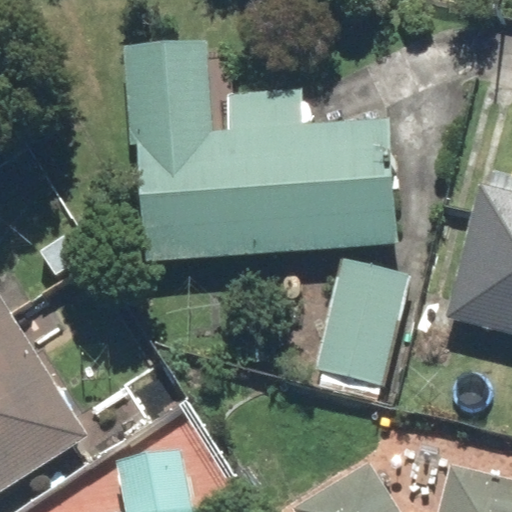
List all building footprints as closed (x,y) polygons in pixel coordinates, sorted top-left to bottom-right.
[(142,56),(149,162),(158,271),(407,250),(397,129),(217,144),(210,51),(142,56)] [(511,195),(483,188),(447,326),(511,342),(511,195)] [(348,267),(322,376),(388,392),(414,283),(348,267)] [(0,295),(0,506),(97,444),(0,295)] [(396,511),(373,471),(300,511),(511,511),(511,484),(452,471),(442,511),(396,511)]
